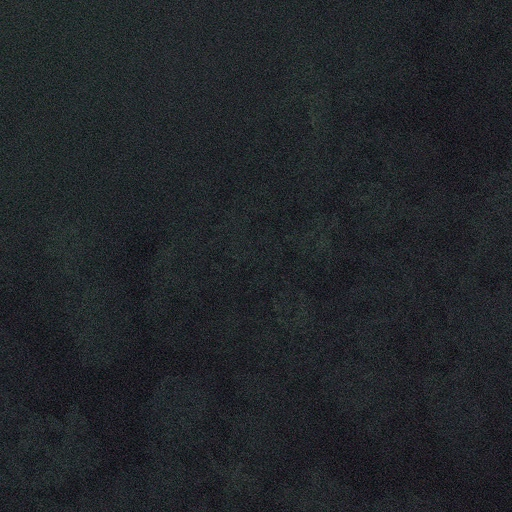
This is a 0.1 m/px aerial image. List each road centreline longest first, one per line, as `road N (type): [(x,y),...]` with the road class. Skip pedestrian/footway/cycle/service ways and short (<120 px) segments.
road 1 (track): [(44,511),(152,446),(231,229),(448,0)]
road 2 (track): [(499,0),(473,66),(440,234),(490,511)]
